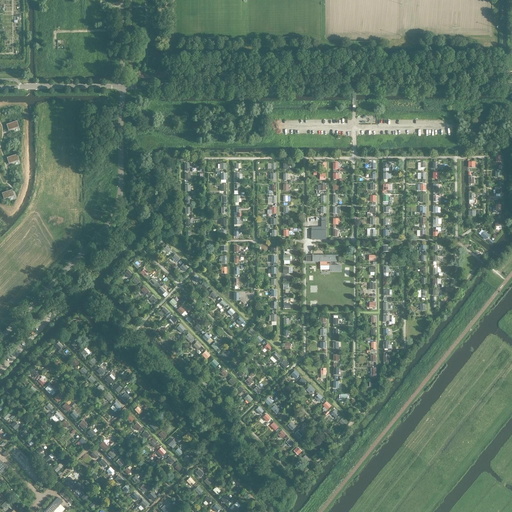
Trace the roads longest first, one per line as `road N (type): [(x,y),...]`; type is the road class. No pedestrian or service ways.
road 1 (unclassified): [(122,87),(511,85)]
road 2 (unclassified): [(0,340),(116,211),(122,87)]
road 3 (unclassified): [(122,87),(0,87)]
